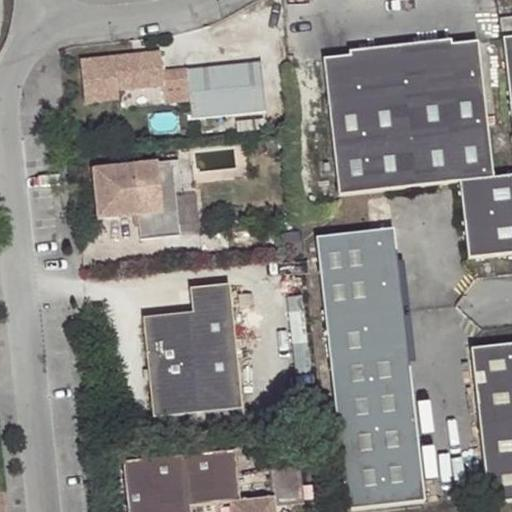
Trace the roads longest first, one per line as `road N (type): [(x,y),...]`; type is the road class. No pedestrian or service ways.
road 1 (residential): [(42,37),(25,51),(8,119),(37,398)]
road 2 (residential): [(211,0),(179,13),(62,21),(42,37)]
road 3 (unknown): [(439,467),(423,317)]
